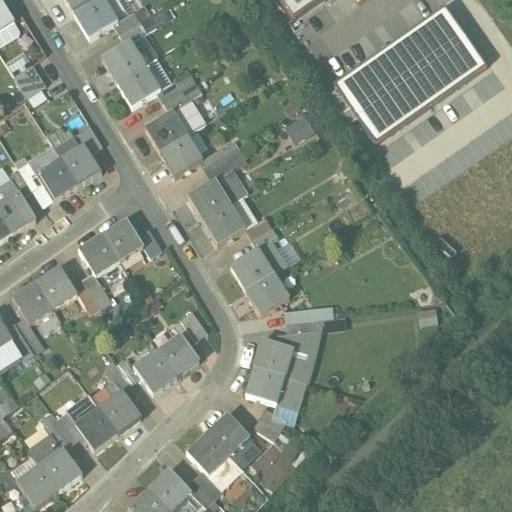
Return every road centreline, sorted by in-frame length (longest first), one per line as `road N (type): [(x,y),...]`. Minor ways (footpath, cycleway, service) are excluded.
road 1 (residential): [(79,511),(211,389),(225,355),(225,332),(139,185)]
road 2 (residential): [(139,185),(23,0)]
road 3 (residential): [(0,284),(139,185)]
